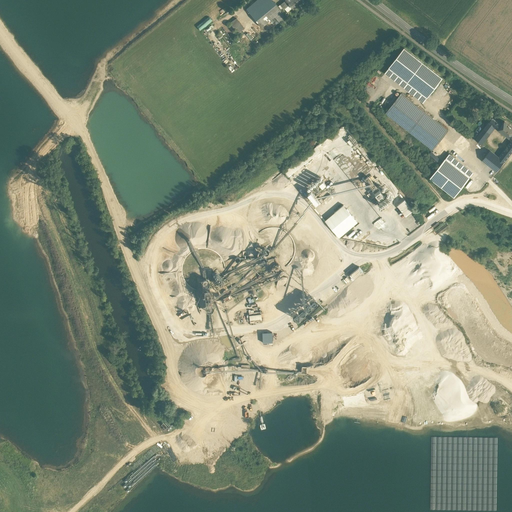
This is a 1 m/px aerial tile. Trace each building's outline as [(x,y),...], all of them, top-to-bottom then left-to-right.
[(257,0),(246,9),(261,27),(271,18),(274,16),(281,10),(278,7),(271,0),(257,0)] [(285,1),(280,5),(283,9),(289,5),(285,1)] [(281,10),(274,16),(279,22),(286,16),(281,11),(281,10)] [(242,29),(234,19),(230,23),(237,33),(242,29)] [(442,78),(404,48),(389,67),(427,97),(442,78)] [(448,130),(401,93),(386,113),(433,150),(448,130)] [(501,125),(492,118),(489,122),(494,126),(498,129),(501,125)] [(511,127),(504,121),(501,125),(498,129),(509,138),(511,133),(511,127)] [(489,122),(475,139),(481,143),(494,126),(489,122)] [(337,131),(331,136),(334,140),(340,135),(337,131)] [(357,142),(350,134),(348,135),(355,143),(357,142)] [(511,140),(499,157),(504,161),(511,151),(511,140)] [(316,146),(285,171),(288,175),(320,151),(316,146)] [(367,154),(360,146),(358,148),(365,156),(367,154)] [(499,157),(490,150),(483,160),(497,171),(504,161),(499,157)] [(441,163),(430,153),(428,155),(439,166),(441,163)] [(374,163),(367,155),(365,156),(372,164),(374,163)] [(445,159),(430,178),(454,197),(469,178),(445,159)] [(376,176),(371,179),(369,176),(365,179),(373,190),(372,191),(376,196),(379,200),(385,196),(378,187),(382,183),(376,176)] [(326,185),(323,182),(320,185),(320,186),(319,187),(321,188),(322,187),(322,188),(324,187),(326,190),(328,188),(326,186),(326,185)] [(318,197),(317,198),(310,189),(307,192),(318,205),(322,202),(319,199),(318,197)] [(330,194),(325,198),(328,202),(333,198),(330,194)] [(413,210),(405,200),(398,205),(406,216),(413,210)] [(347,208),(328,224),(336,233),(351,221),(355,218),(347,208)] [(351,221),(336,233),(339,237),(354,225),(351,221)] [(445,223),(435,232),(437,234),(447,226),(445,223)] [(266,247),(256,253),(262,263),(267,260),(263,255),(269,251),(266,247)] [(270,266),(279,261),(277,258),(268,262),(270,266)] [(274,265),(268,269),(272,274),(277,270),(276,269),(280,267),(279,264),(275,267),(274,265)] [(359,267),(350,274),(354,279),(363,271),(359,267)] [(220,275),(217,269),(216,270),(216,271),(212,273),(215,279),(213,280),(215,283),(216,283),(218,286),(225,282),(223,279),(222,279),(220,275)] [(209,278),(201,279),(206,312),(214,311),(209,278)] [(313,297),(291,315),(295,319),(317,301),(313,297)] [(250,322),(262,321),(261,311),(249,312),(250,322)] [(272,342),(271,332),(261,332),(262,342),(272,342)]
